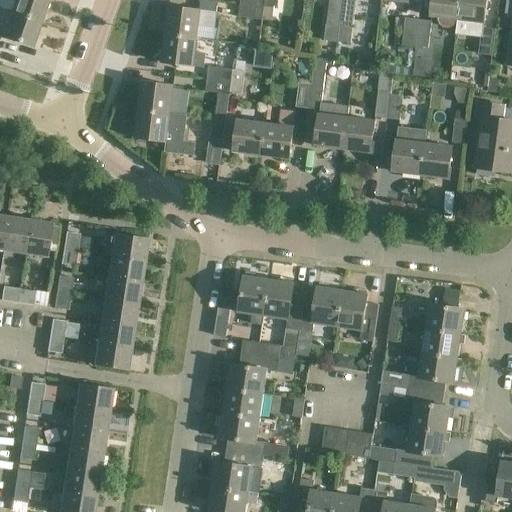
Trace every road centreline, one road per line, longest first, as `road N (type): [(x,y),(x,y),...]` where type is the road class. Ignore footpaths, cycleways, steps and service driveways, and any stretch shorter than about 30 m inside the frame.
road 1 (residential): [(511,269),(214,236)]
road 2 (residential): [(174,511),(214,236)]
road 3 (residential): [(214,236),(54,127)]
road 4 (unknown): [(396,256),(377,388),(360,405),(329,402)]
road 5 (residential): [(54,127),(106,0)]
